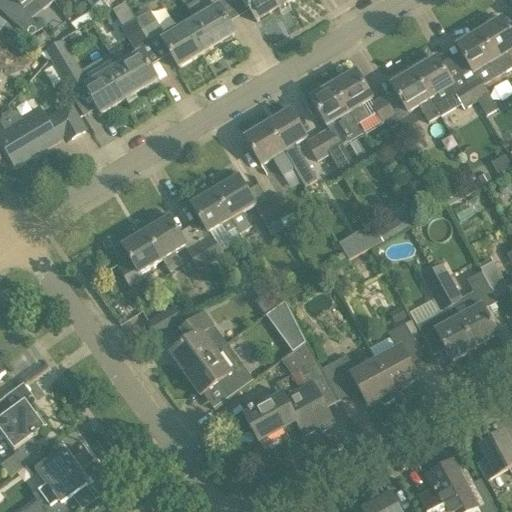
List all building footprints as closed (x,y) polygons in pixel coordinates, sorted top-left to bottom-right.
[(0,10),(28,36),(37,27),(7,0),(6,0),(0,6),(0,10)] [(52,4),(48,0),(14,0),(22,8),(32,0),(35,0),(44,11),(52,4)] [(191,42),(200,56),(235,35),(217,6),(206,13),(198,0),(186,8),(194,21),(202,35),(191,42)] [(243,0),(256,22),(289,2),(287,0),(243,0)] [(126,3),(113,10),(121,26),(134,18),(126,3)] [(134,22),(148,44),(163,35),(149,13),(134,22)] [(0,18),(0,44),(13,30),(0,18)] [(511,37),(501,20),(479,33),(504,75),(511,70),(511,37)] [(179,69),(200,56),(191,42),(202,35),(194,21),(161,41),(179,69)] [(134,52),(148,44),(134,22),(121,30),(134,52)] [(484,87),(504,75),(479,33),(457,47),(461,54),(450,61),(464,84),(465,83),(477,104),(478,103),(486,118),(498,111),(484,87)] [(39,52),(51,44),(45,35),(33,43),(39,52)] [(68,92),(86,81),(62,42),(45,53),(68,92)] [(114,88),(123,103),(157,82),(139,53),(128,60),(121,49),(109,57),(115,68),(116,68),(124,82),(114,88)] [(414,73),(431,101),(454,87),(437,59),(414,73)] [(100,116),(123,103),(114,88),(124,82),(116,68),(115,68),(83,87),(100,116)] [(431,101),(414,73),(392,87),(408,115),(419,108),(428,125),(440,117),(431,101)] [(335,88),(358,126),(368,120),(361,108),(373,101),(357,74),(335,88)] [(464,111),(477,104),(465,83),(464,84),(452,91),(464,111)] [(357,127),(358,126),(335,88),(312,101),(329,130),(319,135),(330,154),(362,135),(357,127)] [(383,125),(385,124),(385,122),(394,117),(383,98),(371,105),(383,125)] [(4,132),(0,134),(0,143),(15,167),(36,155),(58,141),(68,135),(71,141),(85,132),(78,122),(71,109),(57,117),(58,118),(47,124),(39,111),(22,121),(18,114),(10,112),(2,117),(0,125),(4,132)] [(269,127),(285,154),(308,140),(292,113),(269,127)] [(410,143),(424,135),(412,115),(398,123),(410,143)] [(285,154),(269,127),(246,141),(262,168),(272,162),(282,178),(294,170),(285,154)] [(317,162),(330,154),(319,135),(306,143),(317,162)] [(235,230),(239,236),(247,232),(244,227),(248,224),(242,215),(254,208),(237,179),(213,193),(235,230)] [(220,228),(226,236),(235,230),(213,193),(190,207),(208,235),(220,228)] [(267,201),(284,230),(285,229),(284,229),(296,221),(280,194),(267,201)] [(272,237),(284,230),(267,201),(254,209),(272,237)] [(383,243),(415,224),(409,214),(377,233),(383,243)] [(162,262),(186,248),(168,219),(145,233),(162,262)] [(141,275),(162,262),(145,233),(121,247),(131,263),(119,270),(130,288),(144,280),(141,275)] [(354,236),(339,245),(349,262),(365,253),(354,236)] [(211,265),(222,259),(209,237),(198,243),(211,265)] [(211,265),(198,243),(187,250),(200,272),(211,265)] [(480,273),(494,299),(507,291),(489,258),(477,265),(480,269),(478,270),(480,273)] [(451,307),(462,301),(442,265),(440,266),(446,276),(426,288),(427,289),(432,298),(443,291),(451,307)] [(420,277),(426,288),(446,276),(440,266),(420,277)] [(260,299),(269,291),(260,279),(250,286),(260,299)] [(440,313),(451,307),(443,291),(432,298),(440,313)] [(288,353),(305,344),(284,304),(267,313),(288,353)] [(497,337),(483,311),(481,306),(457,319),(474,350),(497,337)] [(158,338),(183,322),(174,308),(148,324),(158,338)] [(185,376),(217,353),(205,337),(216,330),(204,314),(174,336),(182,346),(170,355),(185,376)] [(449,363),(474,350),(457,319),(433,332),(449,363)] [(374,363),(392,395),(392,394),(389,390),(402,383),(405,387),(415,381),(416,381),(404,359),(418,352),(403,325),(386,334),(395,351),(374,363)] [(227,345),(217,353),(185,376),(201,397),(212,388),(220,399),(250,376),(227,345)] [(392,395),(374,363),(354,374),(344,357),(326,367),(341,394),(354,387),(367,409),(378,403),(383,407),(392,401),(392,395)] [(280,397),(295,425),(302,438),(331,423),(324,410),(337,403),(316,365),(308,370),(309,373),(300,379),(305,388),(283,401),(280,397)] [(259,444),(295,425),(280,397),(244,417),(259,444)] [(44,430),(24,403),(4,418),(0,412),(0,434),(16,456),(0,467),(9,479),(42,455),(31,440),(44,430)] [(511,446),(511,447),(504,435),(498,438),(493,437),(485,441),(484,446),(478,449),(485,462),(477,466),(486,484),(509,471),(511,475),(511,446)] [(62,506),(87,487),(61,452),(36,470),(62,506)] [(464,489),(450,465),(426,478),(433,490),(416,499),(423,511),(473,511),(479,509),(467,487),(464,489)] [(398,511),(390,496),(362,511),(361,511),(398,511)]
